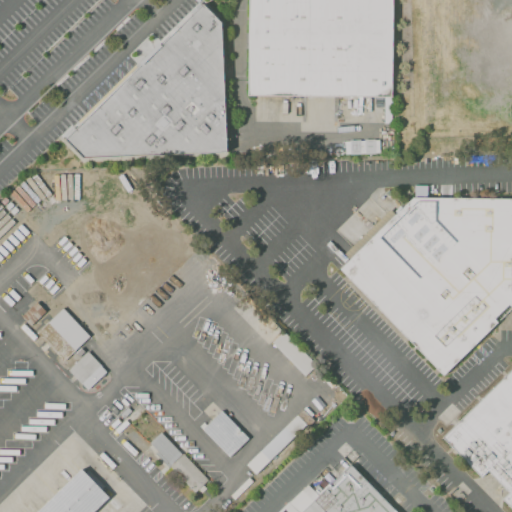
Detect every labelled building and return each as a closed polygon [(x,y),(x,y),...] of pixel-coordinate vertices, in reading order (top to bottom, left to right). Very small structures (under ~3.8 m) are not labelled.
[(247,95),(248,0),(391,0),(390,94),(247,95)] [(66,139),(203,4),(220,21),(226,152),(80,158),(66,139)] [(344,154),(378,153),(378,140),(344,140),(344,154)] [(339,269),(443,376),(511,307),(511,198),(412,197),(394,215),(389,209),(343,255),(348,260),(339,269)] [(36,302),(45,311),(30,325),(21,315),(36,302)] [(62,307),(89,336),(62,361),(35,332),(62,307)] [(270,342),(282,331),(315,365),(303,376),(270,342)] [(87,351),(100,365),(99,366),(105,372),(87,390),(81,384),(67,370),(87,351)] [(511,368),(442,437),(480,478),(488,471),(507,493),(501,499),(511,510),(511,368)] [(245,464),(305,406),(312,414),(309,417),(313,420),(307,426),(305,424),(254,473),(245,464)] [(198,426),(202,422),(205,425),(220,410),(247,438),(228,456),(198,426)] [(148,442),(159,432),(180,454),(181,453),(206,479),(201,484),(205,488),(200,492),(197,488),(193,492),(168,466),(170,465),(148,442)] [(280,511),(329,465),(339,475),(349,465),(394,511),(280,511)] [(37,511),(81,470),(107,498),(92,511),(37,511)]
